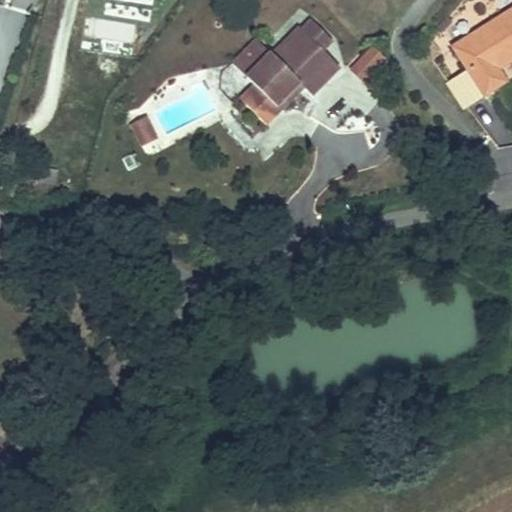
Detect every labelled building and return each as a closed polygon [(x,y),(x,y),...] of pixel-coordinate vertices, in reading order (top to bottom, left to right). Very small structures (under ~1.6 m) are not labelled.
[(458,48),(490,91),(511,77),(503,64),(511,57),(511,9),(488,27),(492,32),(485,38),(481,32),(458,48)] [(256,115),(273,100),(269,96),(292,77),(295,80),(303,88),(333,61),(317,43),(328,35),(310,14),(299,23),(297,19),(267,47),(264,44),(239,65),(247,74),(232,87),(256,115)] [(488,27),(481,32),(485,38),(492,32),(488,27)] [(239,65),(264,44),(254,32),(229,53),(239,65)] [(366,44),(344,64),(356,76),(378,57),(366,44)] [(273,100),(295,80),(292,77),(269,96),(273,100)] [(143,102),(129,107),(137,127),(151,122),(143,102)]
